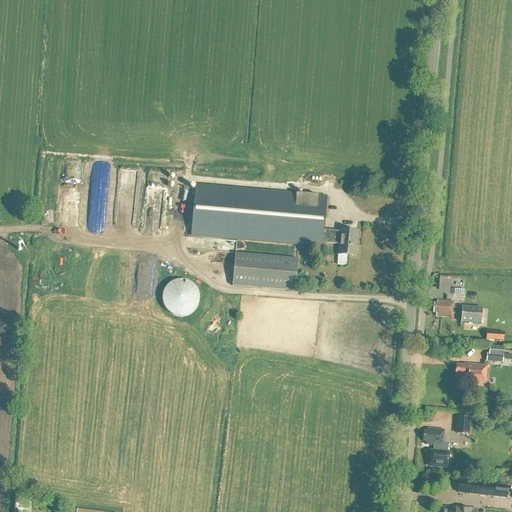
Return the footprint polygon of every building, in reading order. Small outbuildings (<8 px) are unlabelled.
[(146,233),(160,235),(166,177),(151,175),(146,233)] [(325,253),(326,244),(339,245),(338,255),(355,257),(357,233),(340,231),(340,232),(324,231),(327,197),(195,186),(191,237),(318,248),(318,252),(325,253)] [(236,255),(233,287),(295,293),(298,260),(236,255)] [(200,310),(193,278),(161,286),(168,317),(200,310)] [(464,304),(473,305),(474,294),(470,294),(464,294),(464,304)] [(437,305),(434,305),(433,314),(436,314),(436,317),(453,319),(453,315),(460,315),(460,324),(481,325),(482,308),(461,307),(461,310),(453,309),(454,303),(437,302),(437,305)] [(506,325),(500,325),(499,333),(510,334),(511,329),(506,328),(506,325)] [(498,333),(486,332),(485,340),(498,341),(498,333)] [(502,355),(488,355),(486,355),(485,363),(510,364),(510,357),(502,357),(502,355)] [(485,384),(486,367),(464,365),(464,367),(456,366),(455,376),(463,376),(463,382),(485,384)] [(455,435),(469,437),(470,419),(456,418),(455,435)] [(449,453),(447,453),(448,444),(443,443),(444,436),(443,436),(444,431),(427,430),(427,433),(424,433),(423,442),(426,442),(426,445),(433,446),(433,452),(429,451),(429,458),(428,458),(427,467),(448,469),(449,459),(449,453)] [(508,487),(459,482),(458,493),(506,499),(508,487)]
